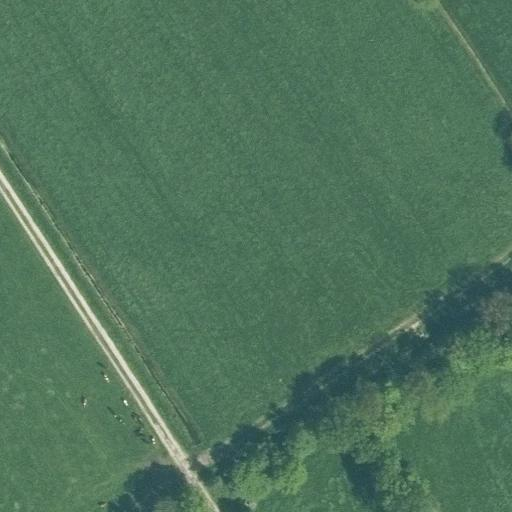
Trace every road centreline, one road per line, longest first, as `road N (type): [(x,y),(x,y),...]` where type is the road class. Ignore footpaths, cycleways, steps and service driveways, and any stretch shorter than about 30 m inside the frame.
road 1 (track): [(0,177),(216,511)]
road 2 (track): [(189,470),(511,255)]
